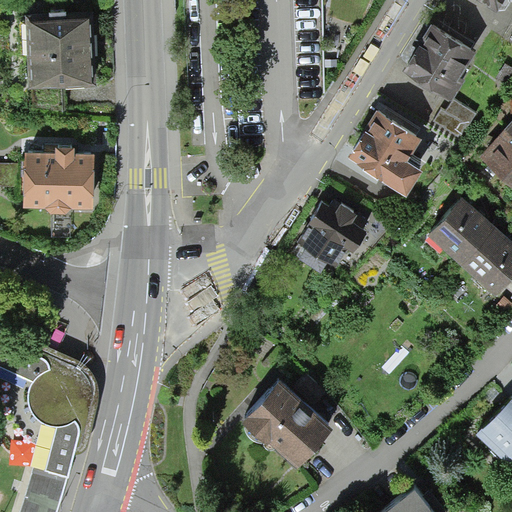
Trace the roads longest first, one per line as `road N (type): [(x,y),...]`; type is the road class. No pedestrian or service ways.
road 1 (residential): [(413,0),(244,251),(222,274),(192,286),(146,284)]
road 2 (secondary): [(143,0),(146,284)]
road 3 (residential): [(511,342),(368,467),(298,511)]
road 4 (secondary): [(146,284),(133,389),(105,498)]
road 5 (residential): [(146,284),(66,277),(0,247)]
